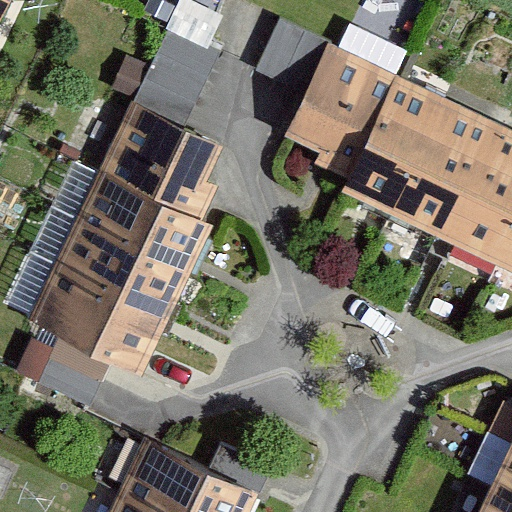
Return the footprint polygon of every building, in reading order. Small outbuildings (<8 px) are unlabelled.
[(176,7),(162,0),(149,0),(144,10),(168,22),(176,7)] [(282,19),(256,72),(303,95),(329,42),(282,19)] [(150,63),(135,96),(189,121),(221,53),(167,28),(150,63)] [(338,47),(329,42),(303,95),(286,128),(292,131),(322,146),(316,158),(324,162),(346,173),(395,75),(338,47)] [(135,96),(150,63),(129,53),(114,86),(135,96)] [(441,97),(395,75),(346,173),(341,182),(391,203),(441,97)] [(189,121),(135,96),(130,107),(103,164),(203,211),(218,179),(208,174),(225,138),(189,121)] [(443,228),(493,121),(441,97),(391,203),(443,228)] [(496,253),(511,219),(511,129),(493,121),(443,228),(449,231),(496,253)] [(59,151),(76,159),(80,151),(62,143),(59,151)] [(216,217),(203,211),(103,164),(79,216),(190,269),(194,261),(216,217)] [(79,216),(56,264),(166,317),(190,269),(79,216)] [(511,260),(511,219),(496,253),(511,260)] [(34,310),(144,363),(151,348),(159,332),(163,325),(166,317),(56,264),(34,310)] [(40,383),(56,349),(31,337),(18,364),(14,372),(23,376),(40,383)] [(96,395),(112,361),(62,337),(56,349),(40,383),(87,406),(90,407),(96,395)] [(212,462),(146,430),(116,492),(157,511),(248,511),(254,501),(264,480),(271,465),(222,441),(212,462)] [(511,451),(498,480),(511,486),(511,451)] [(511,511),(511,486),(498,480),(482,511),(511,511)] [(157,511),(116,492),(106,511),(157,511)]
